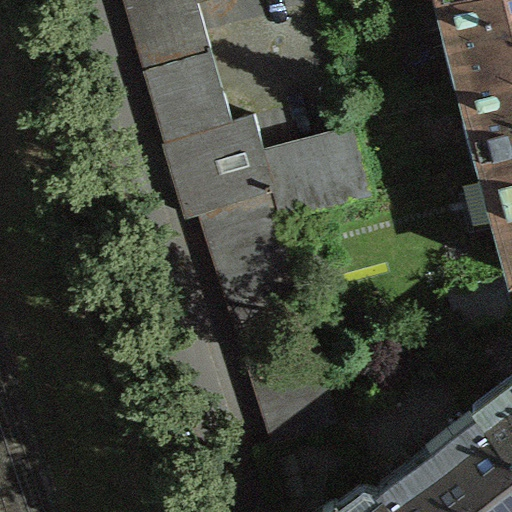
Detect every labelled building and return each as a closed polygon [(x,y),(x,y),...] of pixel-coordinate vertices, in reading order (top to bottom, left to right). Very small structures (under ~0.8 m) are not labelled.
[(134,0),(135,2),(173,136),(232,119),(197,0),(134,0)] [(462,22),(475,74),(511,64),(511,0),(440,0),(447,26),(462,22)] [(511,64),(475,74),(461,78),(468,109),(483,105),(496,157),(511,153),(511,64)] [(254,112),(232,119),(173,136),(166,138),(189,213),(208,207),(225,259),(281,436),(336,417),(281,215),(282,214),(282,213),(266,154),(254,112)] [(371,190),(356,131),(266,154),(282,213),(282,214),(371,190)] [(511,153),(496,157),(478,163),(483,187),(462,193),(471,226),(499,219),(511,267),(511,153)] [(511,301),(504,272),(445,287),(456,326),(511,310),(511,301)] [(511,389),(484,411),(489,418),(511,448),(511,389)] [(511,511),(511,448),(489,418),(389,493),(403,511),(511,511)] [(403,511),(389,493),(385,487),(351,511),(349,511),(336,493),(310,511),(403,511)]
